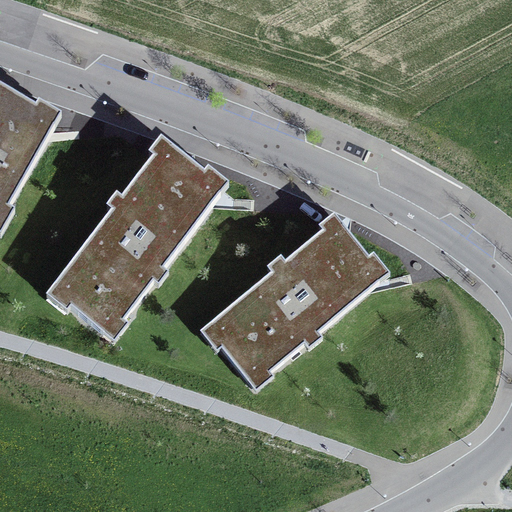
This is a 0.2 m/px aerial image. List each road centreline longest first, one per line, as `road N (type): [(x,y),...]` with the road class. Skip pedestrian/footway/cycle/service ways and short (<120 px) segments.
road 1 (residential): [(511,291),(404,210),(192,119),(0,53)]
road 2 (residential): [(401,511),(483,467),(511,439)]
